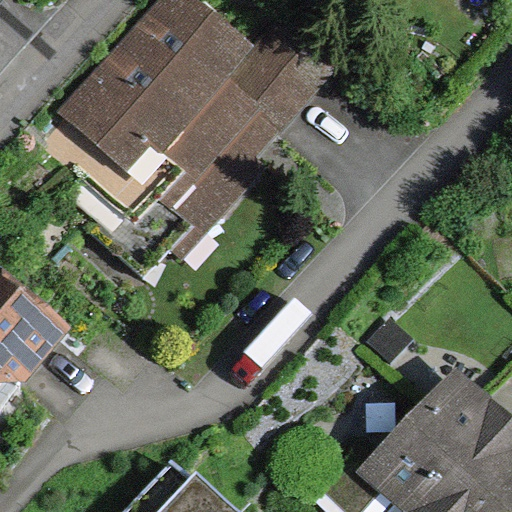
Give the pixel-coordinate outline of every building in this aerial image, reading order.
[(0,0),(0,13),(8,5),(3,0),(0,0)] [(113,156),(226,32),(190,0),(164,0),(62,111),(113,156)] [(246,100),(276,127),(331,67),(284,24),(253,57),(229,84),(246,100)] [(229,84),(253,57),(226,32),(113,156),(157,197),(246,100),(229,84)] [(276,127),(246,100),(157,197),(136,219),(178,258),(263,166),(251,155),(276,127)] [(0,277),(0,413),(68,336),(0,277)] [(511,511),(511,433),(464,384),(359,486),(383,511),(511,511)] [(223,511),(196,486),(170,511),(223,511)]
